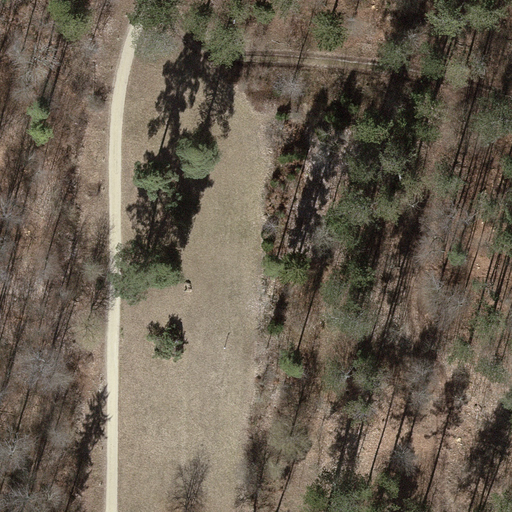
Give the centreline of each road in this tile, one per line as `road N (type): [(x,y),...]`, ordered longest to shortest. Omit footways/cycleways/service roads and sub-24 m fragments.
road 1 (track): [(147,0),(117,92),(111,511)]
road 2 (track): [(145,5),(219,51),(356,67),(511,109)]
